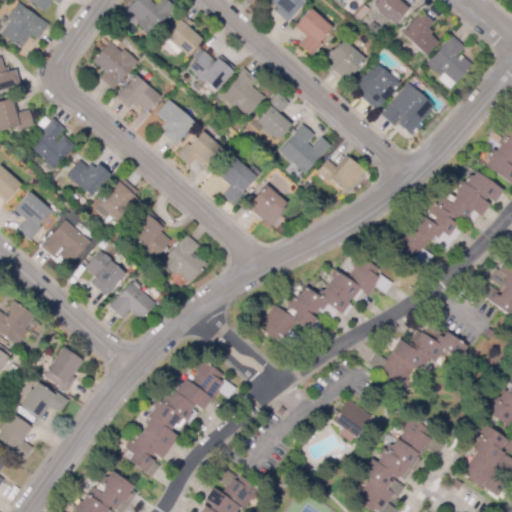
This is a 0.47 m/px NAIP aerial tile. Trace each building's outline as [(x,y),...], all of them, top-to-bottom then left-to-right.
[(54,0),(45,12),(29,0),(60,0),(58,3),(54,0)] [(149,36),(135,24),(138,21),(126,10),(134,0),(149,0),(154,5),(157,0),(163,0),(173,8),(149,36)] [(286,22),(274,11),(277,8),(267,0),(302,0),(305,2),(286,22)] [(393,24),(373,6),(378,0),(401,0),(409,6),(393,24)] [(20,48),(0,34),(9,20),(6,18),(17,3),(47,24),(37,39),(27,32),(24,36),(27,38),(20,48)] [(360,20),(355,16),(363,6),(368,10),(360,20)] [(310,56),(299,45),(306,37),(294,26),(310,9),(330,27),(317,42),(320,45),(310,56)] [(426,56),(400,33),(419,11),(432,22),(427,28),(431,32),(429,35),(438,43),(426,56)] [(186,56),(161,33),(179,12),(191,23),(189,26),(202,38),(186,56)] [(454,83),(442,73),(439,76),(426,64),(450,36),(463,47),(455,57),(459,60),(462,58),(470,65),(454,83)] [(344,80),(329,67),(328,68),(327,67),(326,67),(322,63),(323,62),(321,60),(329,50),(330,51),(337,44),(338,45),(342,41),(363,60),(344,80)] [(112,90),(99,78),(104,72),(92,61),(108,42),(120,52),(122,50),(136,62),(112,90)] [(214,91),(188,69),(203,52),(214,61),(219,56),(233,68),(214,91)] [(0,91),(0,61),(2,68),(7,66),(9,72),(14,70),(18,87),(0,91)] [(375,110),(350,87),(362,74),(364,76),(375,63),(398,84),(375,110)] [(246,116),(235,106),(232,109),(218,97),(243,68),(256,79),(250,86),(263,97),(246,116)] [(146,112),(137,104),(134,107),(130,103),(126,108),(115,98),(134,75),(159,97),(146,112)] [(410,137),(396,124),(393,127),(380,115),(408,84),(433,107),(417,125),(419,126),(410,137)] [(276,140),(255,122),(267,108),(265,106),(276,93),(288,103),(279,113),(291,123),(276,140)] [(0,131),(0,103),(14,100),(17,113),(28,110),(31,124),(0,131)] [(173,144),(161,134),(166,127),(162,124),(164,121),(155,114),(167,100),(192,121),(173,144)] [(54,168),(27,147),(50,118),(63,129),(54,140),(56,142),(61,137),(72,146),(54,168)] [(303,174),(296,168),(296,167),(278,152),(300,125),(313,135),(306,144),(311,148),(314,144),(323,152),(318,157),(303,174)] [(484,166),(486,162),(486,156),(491,149),(494,151),(498,147),(497,142),(505,131),(508,132),(511,127),(511,183),(511,185),(484,166)] [(206,169),(195,158),(187,166),(175,155),(186,143),(189,145),(201,131),(223,151),(206,169)] [(344,192),(330,180),(328,183),(316,172),(326,160),(335,168),(345,156),(362,171),(344,192)] [(233,205),(221,195),(229,185),(218,176),(233,158),(238,162),(239,160),(249,169),(252,165),(260,172),(253,180),(250,178),(240,190),(244,193),(233,205)] [(90,197),(65,176),(78,161),(86,168),(89,164),(93,168),(97,164),(109,175),(90,197)] [(3,201),(0,198),(0,167),(18,185),(3,201)] [(424,266),(412,258),(413,257),(410,255),(407,258),(389,245),(394,236),(397,235),(404,225),(408,224),(409,223),(413,223),(419,215),(424,219),(428,214),(428,213),(427,209),(432,203),(435,205),(439,199),(443,199),(444,199),(448,194),(452,198),(455,194),(454,189),(459,181),(462,182),(467,176),(471,176),(475,172),(502,192),(493,203),(486,197),(483,200),(488,204),(479,217),(477,215),(470,225),(465,220),(463,221),(457,217),(455,220),(451,218),(449,220),(461,230),(454,240),(453,239),(446,250),(433,241),(434,239),(432,238),(428,243),(427,241),(422,249),(431,257),(424,266)] [(121,224),(98,205),(121,178),(136,191),(132,196),(139,203),(121,224)] [(268,228),(261,222),(261,220),(245,207),(264,185),(285,203),(282,207),(282,208),(276,216),(277,217),(268,228)] [(29,240),(17,229),(24,221),(12,210),(29,192),(50,212),(37,225),(40,227),(29,240)] [(154,258),(150,254),(149,255),(141,248),(142,247),(129,234),(150,212),(164,225),(159,230),(170,242),(154,258)] [(69,265),(58,255),(64,248),(61,247),(52,257),(40,246),(63,220),(88,243),(69,265)] [(188,282),(177,273),(175,276),(159,262),(184,234),(198,246),(192,252),(205,263),(188,282)] [(104,296),(89,283),(94,277),(84,268),(98,251),(102,255),(103,253),(111,260),(109,262),(123,274),(104,296)] [(293,348),(280,339),(281,337),(278,335),(275,340),(256,326),(263,316),(266,317),(274,306),(284,313),(288,308),(286,303),(291,297),(294,298),(296,295),(298,295),(304,287),(315,296),(319,290),(322,291),(331,279),(329,276),(334,270),(345,278),(353,268),(352,265),(359,255),(378,269),(375,274),(378,276),(379,274),(392,284),(384,295),(373,288),(367,296),(362,292),(355,302),(349,298),(346,302),(352,306),(344,317),(337,312),(331,321),(318,312),(319,311),(317,309),(314,314),(311,312),(309,315),(322,324),(314,335),(308,330),(306,333),(294,324),(290,330),(301,337),(293,348)] [(511,315),(511,317),(478,293),(484,283),(497,292),(495,294),(497,296),(502,288),(489,278),(495,268),(497,270),(505,259),(511,264),(511,315)] [(139,320),(128,310),(120,318),(108,307),(131,283),(153,304),(139,320)] [(16,346),(0,334),(0,312),(6,317),(9,313),(6,310),(13,301),(33,316),(24,329),(27,331),(16,346)] [(401,390),(381,377),(383,374),(384,375),(385,373),(381,370),(380,372),(368,363),(375,353),(385,360),(398,339),(405,344),(415,331),(422,335),(429,325),(443,335),(445,331),(466,347),(463,351),(461,351),(455,359),(445,352),(442,356),(438,356),(434,363),(429,360),(425,366),(420,367),(416,371),(413,368),(406,378),(407,382),(401,390)] [(489,340),(483,335),(487,329),(493,333),(489,340)] [(0,367),(0,345),(10,353),(0,367)] [(66,392),(43,376),(62,348),(82,361),(72,376),(75,378),(66,392)] [(151,477),(127,461),(128,460),(122,455),(125,450),(124,446),(128,439),(130,440),(135,433),(140,433),(145,426),(144,421),(153,408),(152,404),(156,399),(160,402),(163,397),(168,397),(177,384),(182,384),(184,380),(189,383),(196,373),(196,370),(202,361),(220,373),(216,379),(223,383),(212,399),(210,398),(202,411),(194,405),(189,412),(191,414),(185,422),(184,421),(178,430),(172,427),(169,431),(177,437),(161,460),(153,454),(151,457),(149,455),(147,457),(153,461),(153,463),(158,467),(151,477)] [(13,373),(8,370),(12,364),(17,368),(13,373)] [(375,391),(368,386),(374,379),(380,384),(375,391)] [(511,418),(506,427),(483,410),(486,406),(487,407),(493,399),(494,400),(496,397),(497,398),(503,390),(505,392),(510,385),(509,384),(511,379),(511,418)] [(39,419),(20,406),(36,384),(51,394),(53,391),(67,401),(58,413),(48,406),(39,419)] [(356,438),(332,421),(347,399),(371,416),(356,438)] [(281,416),(276,412),(280,407),(285,411),(281,416)] [(21,461),(8,452),(10,449),(0,441),(0,431),(12,415),(31,428),(22,441),(31,447),(21,461)] [(395,511),(377,511),(378,510),(375,508),(372,511),(352,499),(360,488),(362,489),(370,479),(362,474),(368,466),(367,464),(370,459),(376,463),(379,458),(378,454),(382,448),(384,450),(388,445),(391,445),(396,439),(398,440),(404,430),(403,427),(410,417),(430,431),(427,435),(430,438),(431,436),(444,445),(436,456),(426,449),(420,457),(417,454),(415,456),(421,461),(413,471),(411,470),(404,480),(400,478),(398,477),(396,479),(390,476),(388,479),(390,480),(391,478),(404,487),(397,497),(393,494),(387,503),(397,510),(395,511)] [(497,497),(483,487),(486,483),(485,482),(481,487),(461,473),(476,453),(472,450),(478,442),(476,441),(478,438),(473,434),(477,430),(479,431),(484,424),(506,440),(498,450),(503,453),(495,464),(497,465),(505,454),(511,459),(511,472),(509,477),(498,469),(492,477),(505,486),(497,497)] [(511,454),(503,449),(511,438),(507,435),(511,428),(511,454)] [(198,511),(203,505),(208,509),(211,505),(203,500),(212,488),(220,494),(226,485),(216,478),(223,468),(236,477),(235,479),(238,481),(241,477),(260,491),(253,500),(250,500),(243,511),(238,508),(235,511),(198,511)] [(73,511),(72,510),(78,502),(80,502),(90,488),(93,488),(93,487),(95,488),(103,477),(107,477),(111,471),(132,486),(131,489),(136,493),(122,511),(118,511),(115,510),(114,511),(108,506),(106,509),(109,511),(110,511),(73,511)] [(264,485),(258,480),(263,472),(270,477),(264,485)] [(458,491),(451,487),(456,480),(462,484),(458,491)]
